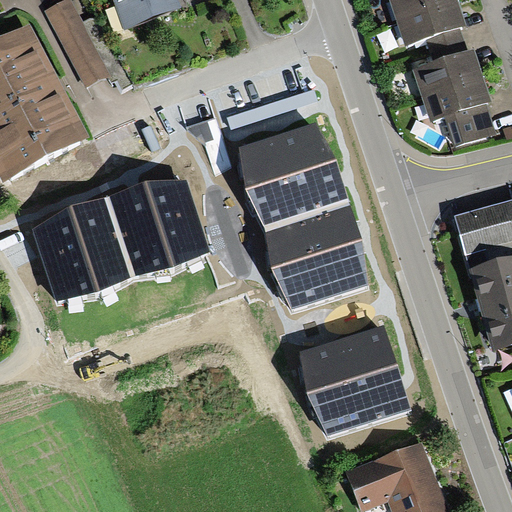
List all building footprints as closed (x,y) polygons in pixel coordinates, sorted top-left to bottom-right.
[(71,0),(69,0),(46,13),(88,92),(113,79),(71,0)] [(179,0),(114,0),(125,31),(183,11),(179,0)] [(389,0),(406,50),(427,43),(435,67),(469,56),(461,33),(467,31),(461,13),(456,0),(389,0)] [(31,30),(0,45),(0,180),(2,185),(88,141),(59,84),(31,30)] [(435,67),(414,75),(431,126),(445,122),(455,152),(497,138),(487,108),(493,105),(486,86),(481,71),(475,54),(469,56),(435,67)] [(314,89),(226,119),(230,131),(318,101),(314,89)] [(316,122),(240,147),(245,189),(265,228),(272,269),(292,309),(369,285),(363,239),(336,159),(316,122)] [(71,207),(35,228),(58,301),(97,291),(131,277),(173,267),(208,252),(186,181),(146,182),(107,198),(71,207)] [(511,256),(511,202),(455,219),(470,269),(511,256)] [(511,256),(470,269),(482,311),(494,352),(511,346),(511,256)] [(383,326),(302,352),(308,394),(330,438),(411,409),(383,326)] [(423,444),(345,474),(360,511),(388,501),(392,511),(449,511),(432,469),(423,444)]
